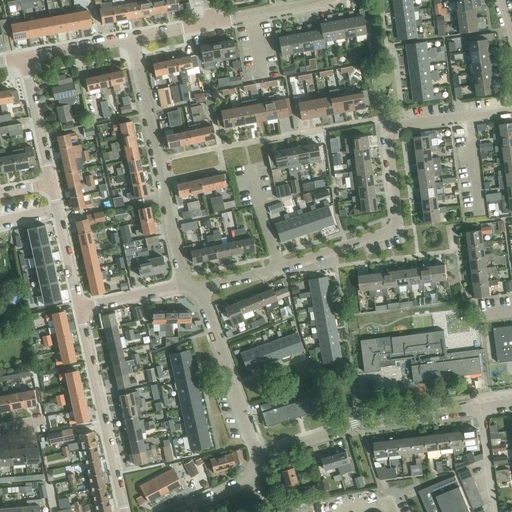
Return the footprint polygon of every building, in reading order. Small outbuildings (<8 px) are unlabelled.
[(138,3),(141,17),(153,15),(151,0),(138,3)] [(151,0),(153,15),(166,12),(163,0),(151,0)] [(163,0),(166,12),(179,10),(177,0),(163,0)] [(360,17),(354,18),(352,18),(355,36),(366,34),(364,23),(370,22),(365,0),(358,0),(360,10),(359,10),(360,17)] [(394,0),(395,12),(414,10),(414,12),(420,11),(420,7),(413,7),(412,0),(394,0)] [(467,0),(456,1),(458,12),(476,10),(476,7),(482,6),(482,1),(481,0),(467,0)] [(127,5),(129,19),(141,17),(138,3),(127,5)] [(113,7),(116,22),(129,19),(127,5),(113,7)] [(458,12),(459,23),(477,20),(477,18),(476,12),(483,11),(482,6),(476,7),(476,10),(458,12)] [(102,24),(116,22),(113,7),(99,10),(102,24)] [(395,12),(397,25),(415,23),(416,26),(422,25),(421,20),(415,21),(414,12),(414,10),(395,12)] [(341,20),(345,38),(355,36),(352,18),(354,18),(353,11),(348,12),(349,19),(343,20),(341,20)] [(88,12),(76,14),(80,28),(91,26),(88,12)] [(331,22),(334,40),(345,38),(341,20),(343,20),(342,13),(337,14),(339,21),(333,22),(331,22)] [(76,14),(65,16),(69,30),(80,28),(76,14)] [(321,30),(323,42),(334,40),(331,22),(333,22),(331,15),(327,16),(328,23),(320,24),(321,30)] [(65,16),(52,18),(56,33),(69,30),(65,16)] [(444,16),(437,17),(438,25),(445,24),(444,16)] [(459,23),(461,34),(479,31),(478,23),(484,22),(484,17),(477,18),(477,20),(459,23)] [(52,18),(40,20),(43,35),(56,33),(52,18)] [(0,42),(3,42),(1,35),(8,33),(6,20),(0,20),(0,42)] [(40,20),(26,23),(28,38),(43,35),(40,20)] [(26,23),(11,25),(14,40),(28,38),(26,23)] [(417,38),(417,40),(424,39),(423,34),(417,35),(416,26),(415,23),(397,25),(399,40),(417,38)] [(310,32),(313,50),(324,48),(323,42),(321,30),(313,32),(311,25),(307,25),(308,32),(310,32)] [(444,25),(438,26),(439,37),(446,36),(444,25)] [(299,34),(303,52),(313,50),(310,32),(308,32),(302,34),(301,26),(296,27),(297,34),(299,34)] [(289,36),(292,54),(303,52),(299,34),(297,34),(292,35),(290,28),(285,29),(287,36),(289,36)] [(281,56),(292,54),(289,36),(287,36),(281,37),(280,30),(275,31),(276,38),(278,38),(281,56)] [(470,42),(471,53),(489,51),(489,48),(488,42),(495,41),(494,33),(470,37),(470,42)] [(222,42),(225,60),(236,58),(232,40),(222,42)] [(211,44),(214,62),(225,60),(222,42),(211,44)] [(406,45),(408,56),(435,53),(434,48),(427,49),(426,42),(406,45)] [(203,64),(214,62),(211,44),(200,46),(203,64)] [(471,53),(473,64),(491,61),(491,59),(490,53),(497,52),(496,47),(489,48),(489,51),(471,53)] [(408,56),(409,67),(429,65),(428,59),(436,58),(435,53),(408,56)] [(177,59),(180,71),(183,84),(189,82),(187,76),(199,73),(195,56),(190,57),(190,56),(177,59)] [(473,64),(474,74),(492,72),(492,70),(491,64),(498,63),(498,58),(491,59),(491,61),(473,64)] [(166,62),(168,74),(180,71),(177,59),(166,62)] [(153,65),(156,80),(161,79),(160,76),(168,74),(166,62),(153,65)] [(409,67),(411,79),(438,75),(438,71),(430,72),(429,65),(409,67)] [(474,74),(476,85),(494,83),(493,80),(493,74),(500,73),(499,69),(492,70),(492,72),(474,74)] [(109,74),(112,85),(114,92),(120,91),(118,84),(125,83),(122,71),(109,74)] [(98,76),(100,88),(112,85),(109,74),(98,76)] [(60,86),(52,88),(55,100),(58,99),(59,103),(60,107),(57,108),(60,123),(72,120),(69,105),(65,106),(65,102),(64,98),(74,95),(71,84),(71,83),(72,82),(71,77),(66,79),(65,75),(56,77),(58,86),(60,85),(60,86)] [(411,79),(412,90),(432,88),(431,81),(439,80),(439,79),(438,76),(438,75),(411,79)] [(88,91),(100,88),(98,76),(85,79),(88,91)] [(228,79),(229,86),(242,83),(241,77),(228,79)] [(500,79),(493,80),(494,83),(476,85),(477,96),(495,93),(494,85),(501,84),(500,79)] [(179,85),(181,93),(188,92),(186,84),(179,85)] [(181,102),(177,86),(170,87),(174,103),(181,102)] [(463,97),(461,87),(455,88),(456,98),(463,97)] [(433,94),(432,88),(412,90),(414,102),(441,98),(441,93),(433,94)] [(158,90),(162,108),(173,106),(170,96),(166,97),(164,89),(158,90)] [(0,92),(0,101),(0,104),(2,111),(7,110),(6,103),(13,102),(13,105),(20,104),(17,91),(11,92),(11,90),(0,92)] [(351,93),(354,110),(365,108),(364,105),(363,100),(362,91),(351,93)] [(181,93),(183,101),(190,100),(188,92),(181,93)] [(204,93),(194,95),(196,103),(205,101),(205,98),(204,93)] [(340,95),(343,112),(354,110),(351,93),(340,95)] [(330,97),(333,114),(343,112),(340,95),(330,97)] [(128,96),(122,98),(124,106),(130,105),(128,96)] [(263,103),(266,120),(277,118),(274,101),(273,96),(268,97),(269,102),(263,103)] [(293,98),(295,111),(299,110),(301,120),(312,118),(308,101),(298,103),(297,97),(293,98)] [(319,99),(322,116),(333,114),(330,97),(319,99)] [(252,100),(256,122),(266,120),(263,103),(257,104),(256,99),(252,100)] [(274,101),(277,118),(288,116),(285,99),(274,101)] [(308,101),(312,118),(322,116),(319,99),(308,101)] [(242,107),(245,124),(256,122),(252,100),(241,102),(242,107)] [(100,102),(103,119),(110,117),(107,101),(100,102)] [(190,108),(192,115),(203,112),(202,105),(190,108)] [(130,106),(120,108),(122,114),(132,112),(130,106)] [(231,109),(234,126),(245,124),(242,107),(231,109)] [(216,115),(218,127),(223,126),(224,128),(234,126),(231,109),(221,111),(221,114),(216,115)] [(167,113),(169,120),(180,117),(178,110),(167,113)] [(193,122),(205,120),(203,112),(192,115),(193,122)] [(170,127),(182,125),(180,117),(169,120),(170,127)] [(112,125),(113,131),(120,129),(121,136),(134,134),(131,121),(112,125)] [(501,134),(494,135),(494,140),(502,139),(501,138),(511,136),(511,123),(500,125),(501,134)] [(8,126),(9,133),(10,136),(23,134),(21,124),(8,126)] [(201,129),(203,140),(215,138),(212,126),(201,129)] [(92,127),(83,129),(85,137),(94,135),(92,127)] [(201,129),(189,131),(192,143),(203,140),(201,129)] [(177,134),(180,145),(192,143),(189,131),(177,134)] [(57,137),(59,149),(72,146),(71,140),(77,139),(75,133),(57,137)] [(414,138),(416,150),(432,148),(431,146),(431,139),(438,139),(437,133),(429,134),(429,136),(414,138)] [(121,136),(124,149),(137,146),(134,134),(121,136)] [(180,145),(177,134),(166,136),(167,144),(168,148),(180,145)] [(346,153),(353,153),(353,151),(368,149),(367,136),(352,138),(353,147),(345,148),(346,153)] [(496,152),(503,151),(503,149),(511,148),(511,136),(501,138),(502,139),(502,146),(495,147),(496,152)] [(486,144),(480,145),(481,152),(487,151),(493,151),(492,143),(486,144)] [(62,161),(75,159),(81,157),(92,155),(91,150),(88,151),(88,150),(82,152),(81,144),(72,146),(59,149),(62,161)] [(306,146),(309,164),(320,162),(319,157),(317,146),(317,144),(306,146)] [(416,150),(418,163),(433,161),(433,159),(432,152),(439,151),(439,145),(431,146),(432,148),(416,150)] [(124,149),(127,161),(139,158),(137,146),(124,149)] [(295,148),(298,166),(309,164),(306,146),(295,148)] [(285,150),(288,168),(298,166),(295,148),(285,150)] [(497,165),(505,164),(504,162),(511,160),(511,148),(503,149),(503,151),(504,158),(497,159),(497,165)] [(347,160),(347,166),(355,165),(354,163),(370,161),(368,149),(353,151),(353,153),(354,159),(347,160)] [(0,157),(3,173),(16,170),(13,155),(6,156),(5,150),(0,150),(0,157)] [(271,171),(277,170),(288,168),(285,150),(274,152),(268,154),(271,171)] [(102,154),(104,161),(105,161),(114,158),(112,151),(111,152),(103,154),(102,154)] [(26,153),(13,155),(16,170),(29,168),(28,167),(35,165),(33,153),(26,154),(26,153)] [(127,161),(129,173),(142,170),(139,158),(127,161)] [(418,163),(419,175),(435,173),(435,171),(434,164),(441,163),(440,158),(433,159),(433,161),(418,163)] [(62,161),(65,174),(78,171),(75,159),(62,161)] [(498,171),(499,177),(506,176),(506,173),(511,172),(511,160),(504,162),(505,164),(506,170),(498,171)] [(355,165),(356,172),(342,173),(342,177),(349,176),(349,178),(357,177),(357,175),(372,173),(370,161),(354,163),(355,165)] [(129,173),(132,185),(145,182),(142,170),(129,173)] [(419,175),(421,187),(436,185),(436,183),(435,176),(442,175),(442,172),(442,171),(442,170),(435,171),(435,173),(419,175)] [(65,174),(68,186),(80,184),(78,171),(65,174)] [(506,176),(499,177),(500,184),(501,189),(508,188),(508,187),(511,186),(511,172),(506,173),(506,176)] [(351,190),(358,189),(358,188),(373,186),(372,173),(357,175),(357,177),(349,178),(351,190)] [(211,177),(214,189),(226,187),(223,174),(211,177)] [(200,180),(202,192),(214,189),(211,177),(200,180)] [(293,194),(300,192),(297,179),(290,181),(293,194)] [(188,182),(191,194),(202,192),(200,180),(188,182)] [(147,195),(145,182),(132,185),(134,192),(127,194),(128,200),(147,195)] [(179,197),(191,194),(188,182),(176,185),(179,197)] [(314,189),(313,182),(302,184),(303,191),(314,189)] [(421,187),(422,199),(438,197),(438,195),(437,189),(444,188),(443,182),(436,183),(436,185),(421,187)] [(68,186),(71,198),(83,196),(80,184),(68,186)] [(282,186),(275,187),(277,198),(284,197),(282,186)] [(351,197),(352,201),(375,198),(373,186),(358,188),(358,189),(359,196),(351,197)] [(502,202),(510,201),(509,199),(511,198),(511,186),(508,187),(508,188),(509,195),(501,196),(502,200),(502,202)] [(327,189),(320,192),(323,198),(329,196),(327,189)] [(309,193),(302,195),(305,203),(311,201),(309,193)] [(422,199),(424,211),(439,210),(440,209),(439,208),(438,201),(446,200),(445,195),(438,195),(438,197),(422,199)] [(84,202),(83,196),(71,198),(73,211),(92,207),(90,201),(84,202)] [(210,198),(212,205),(223,203),(221,196),(210,198)] [(115,207),(124,205),(122,197),(113,198),(115,207)] [(353,209),(354,215),(363,213),(363,212),(376,210),(375,198),(352,201),(352,203),(360,202),(360,208),(353,209)] [(503,208),(504,214),(511,213),(511,211),(511,198),(509,199),(510,201),(510,207),(503,208)] [(316,210),(315,210),(321,228),(333,224),(328,208),(330,208),(328,200),(323,202),(325,207),(316,210)] [(187,204),(189,211),(200,208),(198,201),(187,204)] [(224,210),(223,203),(212,205),(213,213),(224,210)] [(284,211),(281,203),(268,207),(271,215),(284,211)] [(301,215),(307,233),(321,228),(315,210),(316,210),(314,205),(309,206),(311,212),(303,215),(301,215)] [(139,215),(140,222),(152,219),(150,207),(137,210),(131,212),(132,217),(139,215)] [(446,207),(439,208),(440,209),(439,210),(424,211),(426,224),(441,222),(440,213),(447,212),(446,207)] [(200,208),(189,211),(190,218),(201,215),(200,211),(200,208)] [(125,209),(113,212),(115,219),(127,217),(125,209)] [(288,220),(294,237),(307,233),(301,215),(303,215),(301,209),(296,211),(298,216),(290,219),(288,220)] [(76,222),(79,234),(91,231),(89,225),(105,221),(103,213),(94,215),(94,217),(76,222)] [(285,221),(275,225),(281,242),(294,237),(288,220),(290,219),(288,214),(283,215),(285,221)] [(155,232),(152,219),(140,222),(142,229),(135,231),(136,236),(143,235),(155,232)] [(44,226),(28,230),(28,231),(30,239),(46,235),(44,227),(44,226)] [(467,233),(469,246),(485,244),(484,242),(483,234),(492,233),(491,228),(482,229),(482,231),(467,233)] [(214,240),(215,246),(218,258),(230,255),(228,243),(226,238),(221,239),(219,229),(213,231),(214,234),(213,235),(214,240)] [(79,234),(81,246),(94,243),(91,231),(79,234)] [(113,234),(110,234),(110,235),(112,244),(115,243),(119,243),(119,242),(118,240),(118,239),(118,237),(117,236),(117,234),(117,233),(113,234)] [(30,239),(26,240),(28,250),(32,249),(49,245),(47,236),(46,236),(46,235),(30,239)] [(130,235),(121,237),(122,243),(131,241),(130,235)] [(159,243),(157,236),(145,239),(147,246),(159,243)] [(240,240),(243,253),(255,250),(252,238),(240,240)] [(228,243),(230,255),(243,253),(240,240),(228,243)] [(123,244),(128,266),(137,264),(140,277),(153,274),(149,259),(148,251),(139,253),(136,241),(123,244)] [(469,246),(470,259),(486,257),(486,255),(485,247),(494,246),(493,241),(484,242),(485,244),(469,246)] [(81,246),(84,259),(96,256),(94,243),(81,246)] [(193,263),(208,260),(218,258),(215,246),(196,250),(195,244),(189,245),(190,252),(193,263)] [(49,245),(32,249),(34,258),(51,254),(49,245)] [(51,254),(34,258),(36,267),(53,264),(51,254)] [(470,259),(472,272),(488,270),(488,268),(487,260),(495,259),(495,254),(486,255),(486,257),(470,259)] [(84,259),(87,274),(100,272),(96,256),(84,259)] [(149,259),(153,274),(165,271),(162,257),(149,259)] [(53,264),(36,267),(38,277),(55,273),(53,264)] [(435,282),(437,282),(443,281),(444,288),(450,287),(449,279),(447,280),(445,265),(433,266),(435,282)] [(423,284),(424,283),(431,283),(432,290),(438,289),(437,282),(435,282),(433,266),(421,268),(423,284)] [(472,272),(474,285),(490,283),(489,281),(488,273),(497,272),(496,267),(488,268),(488,270),(472,272)] [(410,285),(412,285),(419,284),(420,291),(425,291),(424,283),(423,284),(421,268),(408,270),(410,285)] [(398,287),(400,287),(407,286),(407,293),(413,292),(412,285),(410,285),(408,270),(396,271),(398,287)] [(87,274),(90,285),(102,283),(102,280),(107,279),(105,271),(100,272),(87,274)] [(388,288),(394,287),(395,295),(401,294),(400,287),(398,287),(396,271),(384,273),(386,288),(388,288)] [(55,273),(38,277),(40,286),(57,282),(55,273)] [(374,290),(375,290),(382,289),(383,296),(389,295),(388,288),(386,288),(384,273),(372,274),(374,290)] [(376,297),(375,290),(374,290),(372,274),(359,276),(361,291),(370,290),(371,298),(376,297)] [(309,280),(311,292),(328,289),(326,277),(309,280)] [(474,285),(476,298),(491,296),(489,286),(499,285),(498,280),(489,281),(490,283),(474,285)] [(57,282),(40,286),(42,295),(59,292),(57,282)] [(103,286),(102,283),(90,285),(92,295),(111,291),(109,285),(103,286)] [(119,284),(121,291),(128,289),(126,283),(119,284)] [(298,287),(291,288),(292,295),(299,293),(298,287)] [(264,303),(265,305),(271,303),(273,309),(279,307),(276,300),(272,289),(260,294),(261,296),(264,303)] [(311,297),(313,307),(331,304),(328,289),(311,292),(299,294),(299,299),(311,297)] [(59,292),(42,295),(44,305),(61,301),(59,292)] [(248,299),(252,310),(265,305),(264,303),(261,296),(260,294),(248,299)] [(236,303),(241,314),(252,310),(248,299),(236,303)] [(215,305),(216,308),(218,313),(224,311),(222,307),(226,305),(224,302),(215,305)] [(234,317),(241,314),(236,303),(224,308),(228,319),(229,318),(231,325),(236,323),(234,317)] [(314,312),(315,320),(333,317),(331,304),(313,307),(307,308),(308,313),(314,312)] [(289,306),(279,310),(283,320),(289,318),(292,316),(289,306)] [(133,309),(136,321),(141,320),(138,307),(133,309)] [(177,311),(177,323),(185,323),(185,330),(190,329),(190,323),(190,310),(177,311)] [(102,316),(105,328),(117,326),(116,319),(122,317),(120,311),(102,316)] [(158,340),(164,340),(165,340),(165,337),(164,311),(152,312),(152,324),(159,324),(159,331),(158,331),(158,340)] [(164,311),(165,337),(173,337),(172,331),(166,331),(165,323),(177,323),(177,311),(164,311)] [(53,320),(55,328),(67,324),(64,312),(46,316),(47,321),(53,320)] [(316,325),(318,333),(336,331),(333,317),(315,320),(310,321),(310,326),(316,325)] [(257,320),(259,326),(266,323),(264,318),(257,320)] [(252,328),(259,326),(257,320),(250,323),(252,328)] [(55,328),(58,339),(70,336),(67,324),(55,328)] [(511,325),(494,328),(498,363),(511,361),(511,325)] [(105,328),(108,341),(120,339),(117,326),(105,328)] [(312,336),(313,340),(319,338),(320,347),(338,344),(336,331),(318,333),(318,334),(312,335),(312,336)] [(377,339),(361,341),(365,373),(381,371),(381,367),(396,365),(396,361),(411,359),(412,366),(414,382),(446,378),(443,355),(447,354),(445,331),(433,332),(415,335),(393,337),(377,339)] [(283,338),(290,355),(303,350),(297,333),(283,338)] [(58,339),(60,351),(72,348),(70,336),(58,339)] [(269,343),(276,360),(290,355),(283,338),(269,343)] [(108,341),(110,353),(123,350),(120,339),(108,341)] [(256,348),(262,365),(276,360),(269,343),(256,348)] [(341,360),(338,344),(320,347),(314,348),(315,350),(315,353),(322,352),(324,363),(341,360)] [(63,364),(75,361),(72,348),(60,351),(62,358),(55,360),(57,365),(63,364)] [(247,370),(262,365),(256,348),(241,354),(247,370)] [(443,355),(446,378),(482,373),(480,354),(484,353),(484,349),(479,350),(447,354),(443,355)] [(110,353),(113,365),(125,362),(123,350),(110,353)] [(189,351),(170,355),(173,369),(192,365),(189,351)] [(132,360),(139,359),(146,357),(145,352),(130,355),(132,360)] [(115,377),(128,374),(133,373),(131,366),(140,364),(139,359),(132,360),(132,361),(125,362),(113,365),(115,377)] [(192,365),(173,369),(176,383),(195,378),(192,365)] [(147,370),(149,382),(156,381),(153,368),(147,370)] [(67,379),(68,386),(80,383),(77,371),(65,374),(59,375),(60,381),(67,379)] [(115,377),(118,389),(137,385),(136,379),(129,381),(128,374),(115,377)] [(195,378),(176,383),(179,396),(198,392),(195,378)] [(368,397),(377,396),(375,379),(366,380),(368,397)] [(68,386),(71,399),(83,396),(80,383),(68,386)] [(21,392),(23,408),(36,405),(33,390),(21,392)] [(7,395),(10,410),(23,408),(21,392),(7,395)] [(119,395),(122,408),(145,402),(144,398),(138,400),(137,397),(134,398),(133,392),(119,395)] [(198,392),(179,396),(182,410),(201,405),(198,392)] [(0,396),(0,411),(10,410),(7,395),(0,396)] [(63,395),(55,396),(58,406),(66,405),(63,395)] [(71,399),(74,410),(85,407),(83,396),(71,399)] [(317,396),(262,413),(266,427),(321,410),(317,396)] [(122,408),(125,419),(138,416),(141,416),(140,407),(146,406),(145,402),(122,408)] [(260,406),(262,411),(271,408),(269,403),(260,406)] [(201,405),(182,410),(185,423),(204,419),(201,405)] [(70,424),(88,421),(85,407),(74,410),(75,417),(69,419),(70,424)] [(125,419),(127,431),(128,431),(140,428),(150,426),(150,425),(155,424),(154,420),(144,423),(143,420),(139,421),(138,416),(125,419)] [(204,419),(185,423),(188,437),(207,433),(204,419)] [(55,420),(49,421),(51,429),(57,428),(55,420)] [(127,431),(130,442),(143,439),(142,434),(147,433),(146,430),(156,428),(155,424),(150,425),(150,426),(140,428),(128,431),(127,431)] [(62,431),(48,434),(50,444),(64,442),(74,439),(71,429),(62,431)] [(464,431),(466,446),(479,445),(477,430),(464,431)] [(452,433),(454,448),(454,454),(461,453),(462,453),(462,447),(466,446),(464,431),(452,433)] [(79,435),(82,449),(96,445),(93,432),(79,435)] [(491,433),(491,440),(505,438),(504,432),(491,433)] [(207,433),(188,437),(191,451),(210,446),(207,433)] [(439,435),(441,449),(454,448),(452,433),(439,435)] [(426,436),(428,451),(441,449),(439,435),(426,436)] [(413,438),(415,453),(428,451),(426,436),(413,438)] [(400,440),(402,455),(415,453),(413,438),(400,440)] [(130,442),(133,454),(156,449),(155,445),(148,446),(148,444),(144,445),(143,439),(130,442)] [(387,441),(389,456),(402,455),(400,440),(387,441)] [(376,458),(389,456),(387,441),(374,443),(376,458)] [(82,449),(85,462),(99,459),(96,445),(82,449)] [(173,461),(169,445),(164,447),(162,447),(165,462),(173,461)] [(25,449),(26,464),(39,463),(38,448),(25,449)] [(12,450),(13,465),(26,464),(25,449),(12,450)] [(157,456),(156,449),(133,454),(135,465),(148,462),(147,458),(157,456)] [(0,450),(0,466),(0,471),(1,471),(0,466),(13,465),(12,450),(0,450)] [(235,467),(235,465),(243,463),(239,450),(232,452),(233,454),(210,460),(214,473),(235,467)] [(335,455),(338,467),(350,463),(347,452),(335,455)] [(467,455),(471,464),(476,462),(472,452),(467,455)] [(326,471),(328,470),(328,472),(333,470),(332,469),(338,467),(335,455),(322,459),(326,471)] [(462,457),(467,466),(471,464),(467,455),(462,457)] [(85,462),(88,475),(102,472),(99,459),(85,462)] [(198,474),(192,461),(184,465),(191,478),(198,474)] [(299,483),(295,468),(293,462),(285,464),(287,470),(283,471),(288,487),(299,483)] [(380,480),(392,479),(391,468),(386,469),(386,467),(376,468),(380,480)] [(148,502),(181,485),(173,469),(140,487),(148,502)] [(495,471),(496,477),(510,476),(509,469),(495,471)] [(459,475),(462,481),(473,477),(470,471),(459,475)] [(88,475),(91,489),(106,487),(102,472),(88,475)] [(427,511),(470,511),(455,476),(422,490),(420,494),(427,511)] [(362,477),(356,479),(359,488),(365,487),(362,477)] [(462,481),(464,487),(475,482),(473,477),(462,481)] [(464,487),(467,493),(478,488),(475,482),(464,487)] [(41,498),(47,497),(44,485),(38,487),(41,498)] [(310,498),(306,486),(300,487),(303,499),(310,498)] [(91,489),(94,503),(109,500),(106,487),(91,489)] [(467,493),(469,498),(480,494),(478,488),(467,493)] [(469,498),(472,504),(483,500),(480,494),(469,498)] [(142,497),(135,500),(138,505),(144,502),(142,497)] [(58,501),(60,511),(70,509),(68,498),(58,501)] [(94,503),(96,511),(111,511),(109,500),(94,503)] [(472,504),(474,510),(485,505),(483,500),(472,504)]
